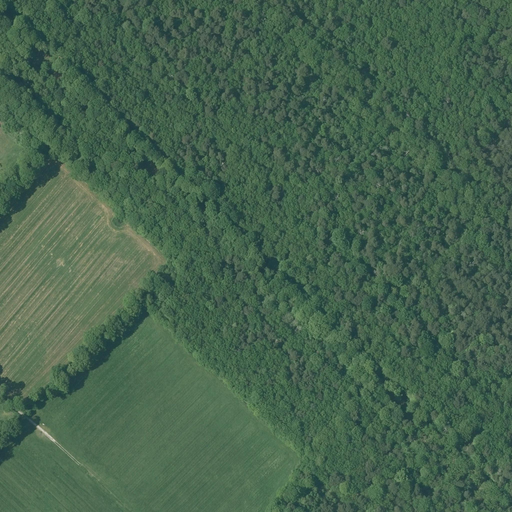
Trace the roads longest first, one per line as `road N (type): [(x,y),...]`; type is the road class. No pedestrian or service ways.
road 1 (track): [(368,381),(0,24)]
road 2 (track): [(0,438),(178,260)]
road 3 (track): [(503,511),(368,381)]
road 4 (track): [(277,511),(368,381)]
